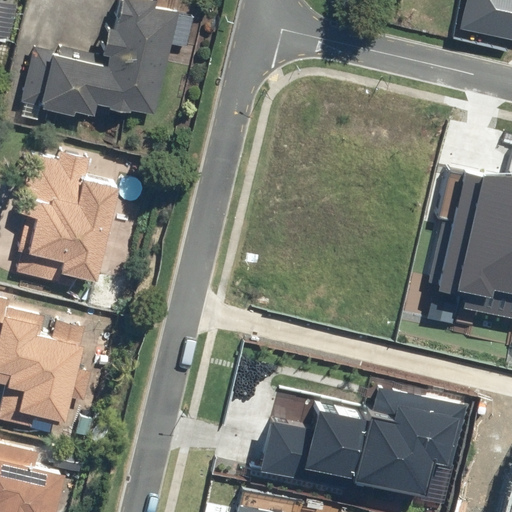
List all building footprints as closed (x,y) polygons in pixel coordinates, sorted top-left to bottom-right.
[(29,42),(17,97),(88,113),(92,97),(152,111),(175,9),(150,4),(150,0),(115,0),(110,21),(104,20),(97,50),(57,42),(56,48),(29,42)] [(511,0),(466,0),(463,18),(511,29),(511,0)] [(24,210),(10,267),(57,279),(60,267),(91,274),(115,180),(81,172),(86,152),(56,145),(54,154),(30,148),(15,208),(24,210)] [(511,158),(456,162),(430,270),(466,279),(463,291),(511,303),(511,158)] [(8,296),(0,294),(0,378),(2,379),(0,387),(0,415),(28,423),(30,415),(59,422),(83,321),(6,303),(8,296)] [(267,403),(255,454),(347,476),(350,464),(421,481),(428,450),(450,455),(464,398),(367,374),(360,404),(311,393),(307,413),(267,403)] [(0,511),(47,511),(59,466),(32,460),(35,447),(0,438),(0,511)] [(316,511),(317,510),(233,492),(228,511),(316,511)]
